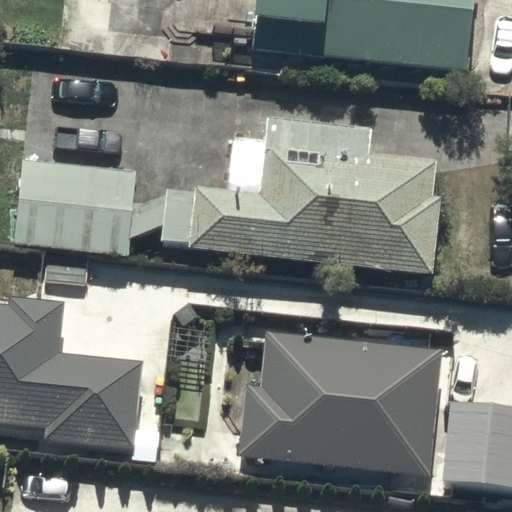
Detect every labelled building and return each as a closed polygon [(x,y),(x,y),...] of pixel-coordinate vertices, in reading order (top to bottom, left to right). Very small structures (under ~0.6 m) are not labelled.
[(259,0),(254,50),(471,71),(478,0),(259,0)] [(373,130),(265,120),(263,139),(233,136),(228,194),(168,189),(163,242),(189,244),(188,257),(435,279),(442,202),(433,201),(436,163),(371,157),(373,130)] [(137,174),(21,162),(11,247),(128,259),(137,174)] [(0,423),(47,428),(46,441),(136,451),(146,364),(61,354),(67,303),(11,297),(10,305),(0,303),(0,423)] [(248,387),(240,460),(435,479),(447,353),(269,336),(264,388),(248,387)] [(511,409),(478,406),(469,488),(511,492),(511,409)]
